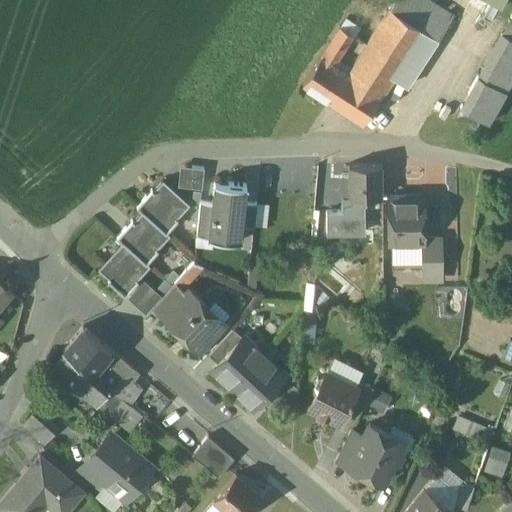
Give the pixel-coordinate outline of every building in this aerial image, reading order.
[(453,16),(428,0),(394,0),(389,8),(423,29),(437,39),(453,16)] [(389,8),(347,72),(353,76),(335,104),(362,122),(392,76),(423,29),(389,8)] [(511,21),(508,19),(501,33),(511,38),(511,21)] [(339,26),(320,55),(334,64),(353,34),(339,26)] [(423,29),(392,76),(407,85),(437,39),(423,29)] [(511,38),(501,33),(477,75),(505,91),(511,79),(511,38)] [(320,55),(302,83),(335,104),(353,76),(347,72),(334,64),(320,55)] [(505,91),(477,75),(460,107),(481,119),(488,123),(505,91)] [(481,119),(460,107),(454,118),(475,129),(481,119)] [(380,164),(348,164),(348,182),(343,182),(342,204),(365,204),(366,201),(367,196),(381,196),(380,164)] [(203,168),(179,165),(177,186),(201,188),(203,168)] [(162,180),(137,207),(141,211),(165,234),(178,220),(177,219),(190,205),(162,180)] [(246,185),(215,182),(213,202),(210,237),(241,240),(243,225),(245,201),(246,185)] [(422,237),(422,196),(388,196),(388,245),(421,244),(421,237),(422,237)] [(213,202),(200,201),(196,235),(210,237),(213,202)] [(256,202),(245,201),(243,225),(253,226),(256,202)] [(341,230),(342,204),(322,203),(321,229),(341,230)] [(366,217),(365,204),(342,204),(342,217),(366,217)] [(141,211),(117,238),(122,243),(146,265),(158,251),(157,250),(169,237),(165,234),(141,211)] [(366,217),(342,217),(341,230),(373,231),(374,218),(366,217)] [(422,237),(421,237),(421,244),(422,277),(441,277),(440,237),(422,237)] [(146,265),(122,243),(97,269),(126,296),(138,282),(137,281),(149,268),(146,265)] [(421,281),(420,261),(389,262),(389,271),(399,271),(400,281),(421,281)] [(153,307),(161,298),(143,281),(127,298),(145,315),(153,307)] [(0,303),(11,292),(1,284),(0,284),(0,303)] [(161,298),(153,307),(163,316),(180,297),(170,288),(161,298)] [(224,322),(188,289),(180,297),(163,316),(199,349),(224,322)] [(233,328),(209,355),(218,363),(242,336),(233,328)] [(111,353),(83,329),(63,351),(93,375),(111,353)] [(218,363),(213,369),(233,387),(264,354),(243,335),(242,336),(218,363)] [(93,375),(63,351),(55,371),(80,391),(93,375)] [(111,353),(93,375),(110,389),(126,366),(111,353)] [(264,354),(233,387),(254,406),(259,401),(283,375),(285,373),(264,354)] [(354,386),(326,372),(325,374),(317,376),(314,383),(316,390),(309,406),(321,412),(320,412),(326,415),(339,421),(343,413),(356,387),(354,386)] [(110,389),(93,375),(80,391),(98,406),(110,389)] [(297,388),(283,375),(259,401),(268,410),(283,394),(296,406),(297,388)] [(358,380),(354,386),(356,387),(343,413),(355,419),(372,387),(358,380)] [(374,386),(368,403),(386,409),(391,391),(374,386)] [(123,400),(110,389),(98,406),(111,414),(123,400)] [(142,415),(123,400),(111,414),(121,423),(129,431),(142,415)] [(54,433),(32,414),(23,424),(44,444),(54,433)] [(478,436),(482,423),(458,415),(454,427),(478,436)] [(392,432),(371,421),(363,435),(348,464),(383,482),(392,464),(398,462),(403,452),(400,445),(388,439),(392,432)] [(351,429),(336,458),(348,464),(363,435),(351,429)] [(147,466),(111,436),(88,463),(107,478),(111,481),(108,485),(119,494),(122,491),(125,493),(147,466)] [(208,436),(191,456),(218,478),(234,458),(208,436)] [(509,453),(492,447),(483,472),(501,478),(509,453)] [(40,455),(0,502),(0,505),(7,511),(38,511),(49,500),(63,511),(64,511),(82,491),(40,455)] [(107,478),(88,463),(79,474),(98,489),(107,478)] [(236,474),(213,501),(226,511),(245,511),(260,495),(236,474)] [(432,480),(406,511),(450,511),(451,511),(437,500),(445,490),(432,480)] [(458,482),(453,506),(464,510),(474,487),(458,482)] [(226,511),(213,501),(203,511),(226,511)]
